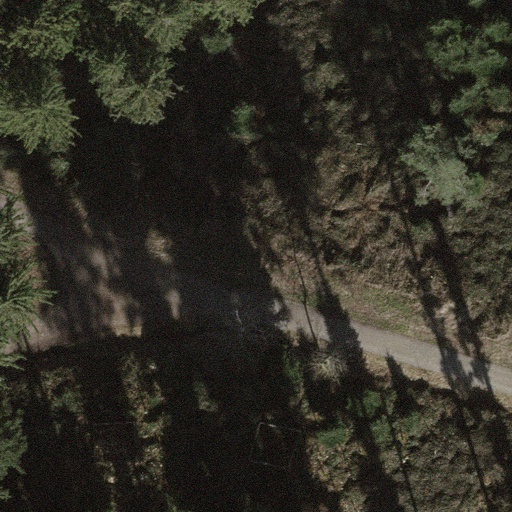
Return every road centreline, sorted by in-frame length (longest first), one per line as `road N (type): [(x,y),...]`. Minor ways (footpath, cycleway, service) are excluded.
road 1 (track): [(14,378),(239,292),(0,195)]
road 2 (track): [(239,292),(511,368)]
